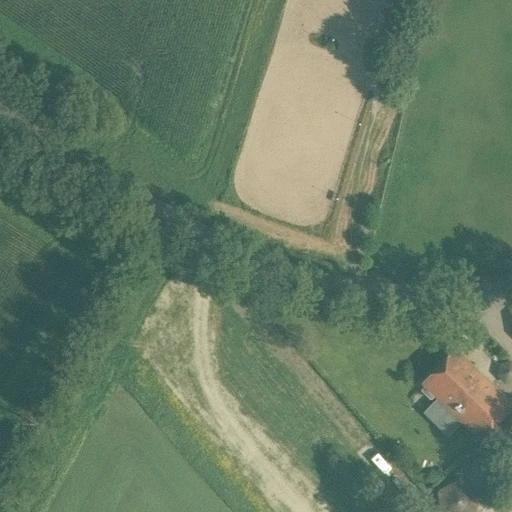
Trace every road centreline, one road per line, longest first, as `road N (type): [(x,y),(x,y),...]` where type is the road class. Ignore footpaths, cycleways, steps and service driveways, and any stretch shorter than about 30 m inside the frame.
road 1 (unclassified): [(511,269),(316,270),(244,256),(93,172),(0,99)]
road 2 (track): [(427,511),(244,256)]
